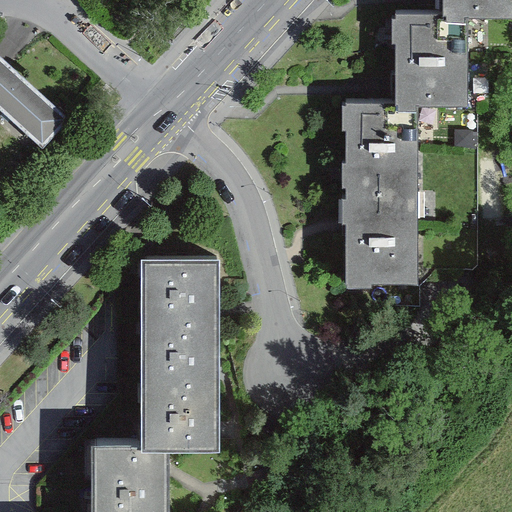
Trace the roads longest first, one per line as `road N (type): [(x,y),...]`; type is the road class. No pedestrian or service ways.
road 1 (unclassified): [(0,286),(162,110)]
road 2 (residential): [(162,110),(31,0)]
road 3 (unclassified): [(162,110),(268,0)]
